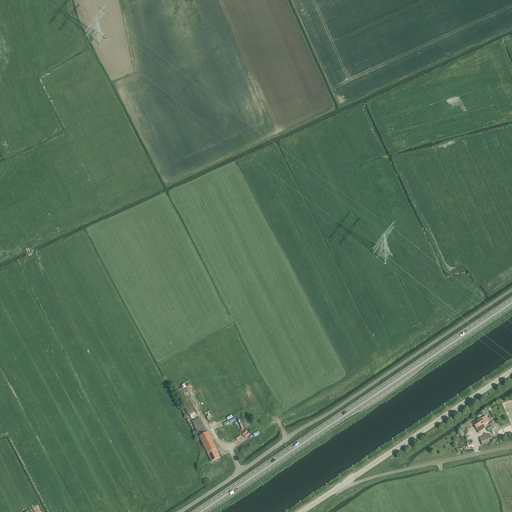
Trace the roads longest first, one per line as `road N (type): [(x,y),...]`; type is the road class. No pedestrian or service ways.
road 1 (secondary): [(199,511),(511,302)]
road 2 (unclassified): [(334,490),(511,371)]
road 3 (unclassified): [(334,490),(511,446)]
